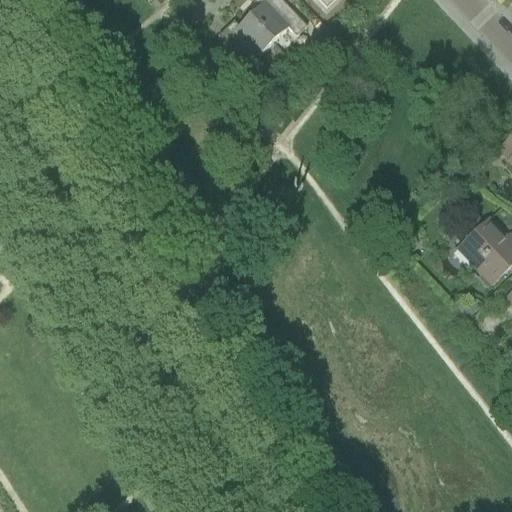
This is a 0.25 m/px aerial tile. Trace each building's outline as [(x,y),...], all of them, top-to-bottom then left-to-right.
[(257,11),(247,20),(272,46),(287,31),(295,40),(306,30),(277,0),(258,0),(252,5),(257,11)] [(314,0),(325,11),(336,1),(334,0),(314,0)] [(272,46),(247,20),(238,29),(233,24),(217,39),(254,79),(265,69),(257,60),(272,46)] [(511,136),(511,138),(495,153),(505,164),(511,170),(511,171),(511,136)] [(463,245),(455,252),(456,253),(459,250),(475,267),(472,270),(491,289),(511,270),(511,268),(511,247),(511,246),(487,221),(480,228),(463,228),(463,245)] [(511,293),(511,295),(503,302),(511,311),(511,293)] [(452,308),(466,323),(480,309),(476,305),(470,303),(465,307),(459,301),(452,308)]
